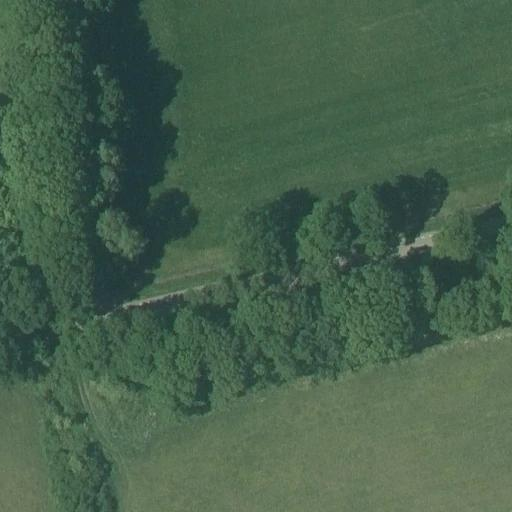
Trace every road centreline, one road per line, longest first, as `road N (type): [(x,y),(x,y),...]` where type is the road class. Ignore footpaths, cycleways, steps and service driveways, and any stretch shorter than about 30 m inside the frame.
road 1 (unclassified): [(93,323),(511,224)]
road 2 (unclassified): [(93,323),(55,0)]
